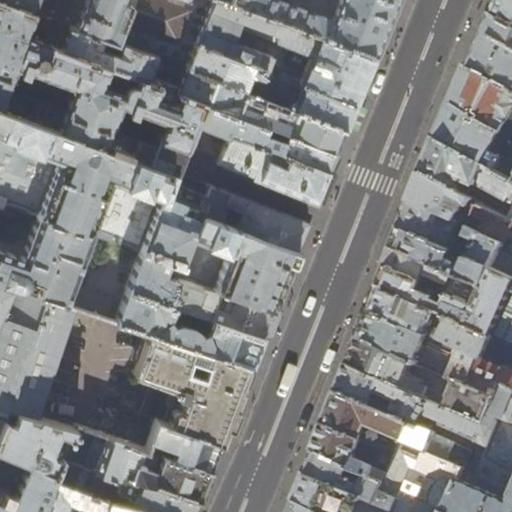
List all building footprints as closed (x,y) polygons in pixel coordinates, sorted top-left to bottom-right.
[(180,157),(195,122),(203,101),(49,45),(58,20),(2,0),(0,0),(0,108),(175,173),(181,158),(180,157)] [(130,0),(2,0),(58,20),(114,41),(130,0)] [(228,2),(221,0),(130,0),(114,41),(243,88),(293,106),(346,126),(359,93),(373,54),(361,50),(235,5),(228,2)] [(237,0),(235,5),(361,50),(373,54),(393,6),(395,0),(221,0),(228,2),(228,0),(237,0)] [(511,0),(498,0),(493,13),(511,23),(511,0)] [(511,23),(493,13),(481,39),(470,66),(511,89),(511,23)] [(243,88),(114,41),(58,20),(49,45),(203,101),(276,127),(285,131),(337,149),(341,139),(346,126),(293,106),(289,118),(240,100),(243,88)] [(511,89),(470,66),(464,63),(449,100),(434,136),(511,177),(511,89)] [(276,127),(203,101),(195,122),(228,134),(279,150),(328,169),(333,158),(337,149),(285,131),(282,139),(273,135),(276,127)] [(0,201),(35,213),(90,232),(91,230),(139,246),(138,248),(179,262),(174,276),(175,277),(272,309),(278,293),(287,271),(296,248),(200,212),(206,195),(172,182),(175,173),(0,108),(0,201)] [(322,184),(328,169),(279,150),(228,134),(217,162),(315,201),(322,184)] [(427,151),(418,172),(470,196),(478,200),(480,195),(472,191),(467,188),(462,180),(463,179),(475,185),(477,182),(511,201),(511,177),(434,136),(427,151)] [(467,202),(470,196),(418,172),(412,189),(408,199),(455,220),(466,201),(467,202)] [(209,186),(206,195),(200,212),(296,248),(302,234),(306,222),(209,186)] [(511,216),(478,200),(470,196),(467,202),(475,211),(475,212),(488,217),(480,232),(503,242),(504,243),(507,237),(511,239),(511,257),(499,251),(492,267),(511,276),(511,216)] [(480,232),(455,220),(408,199),(404,210),(398,225),(492,267),(499,251),(503,242),(480,232)] [(0,281),(74,306),(147,331),(250,365),(255,350),(262,334),(210,315),(209,317),(204,330),(198,331),(191,326),(186,323),(166,317),(172,304),(172,302),(166,300),(175,277),(174,276),(179,262),(138,248),(119,301),(111,299),(112,296),(71,283),(90,232),(35,213),(20,255),(0,248),(0,281)] [(395,234),(391,244),(484,287),(492,267),(398,225),(395,234)] [(376,284),(381,286),(507,344),(511,346),(511,276),(492,267),(484,287),(391,244),(387,254),(381,271),(376,284)] [(272,309),(175,277),(166,300),(172,302),(172,304),(209,317),(210,315),(262,334),(267,322),(272,309)] [(36,417),(74,306),(0,281),(0,406),(5,408),(36,417)] [(377,296),(372,308),(497,365),(501,356),(507,344),(381,286),(380,287),(377,296)] [(511,365),(503,368),(497,365),(372,308),(366,321),(360,336),(496,397),(501,382),(511,387),(511,365)] [(235,404),(250,365),(147,331),(134,374),(169,389),(164,400),(167,406),(162,420),(219,442),(223,433),(235,404)] [(352,347),(346,363),(485,424),(496,397),(360,336),(357,334),(352,347)] [(511,353),(511,346),(507,344),(501,356),(506,358),(511,353)] [(511,511),(511,387),(501,382),(496,397),(485,424),(346,363),(341,375),(336,389),(418,426),(422,416),(487,445),(474,477),(511,493),(509,499),(460,478),(444,511),(511,511)] [(336,389),(330,406),(314,448),(350,463),(349,467),(384,482),(375,502),(397,511),(444,511),(460,478),(465,468),(427,453),(435,433),(418,426),(336,389)] [(73,427),(36,417),(5,408),(0,419),(0,452),(25,462),(7,504),(0,500),(0,511),(37,511),(52,477),(60,457),(73,427)] [(218,446),(219,442),(162,420),(156,418),(144,447),(209,470),(213,457),(218,446)] [(74,424),(73,427),(60,457),(118,477),(120,473),(197,499),(203,484),(209,470),(144,447),(74,424)] [(310,458),(305,471),(375,502),(384,482),(349,467),(350,463),(314,448),(310,458)] [(118,477),(60,457),(52,477),(152,511),(191,511),(196,503),(198,499),(197,499),(120,473),(118,477)] [(397,511),(375,502),(305,471),(294,498),(288,511),(397,511)] [(152,511),(52,477),(37,511),(152,511)]
